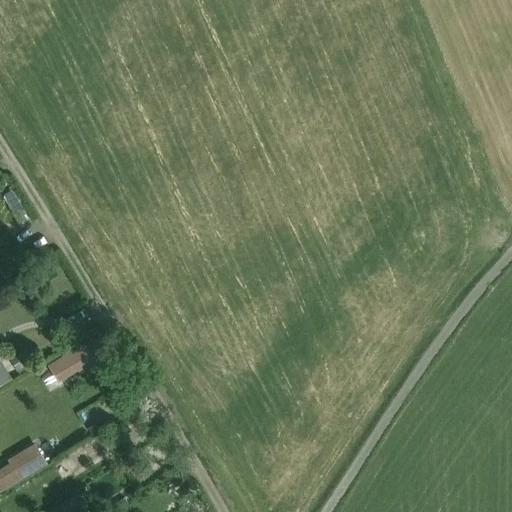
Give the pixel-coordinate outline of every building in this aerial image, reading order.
[(103,353),(94,339),(51,365),(60,379),(103,353)] [(0,385),(9,380),(2,368),(0,369),(0,385)] [(103,455),(95,442),(64,462),(72,475),(103,455)] [(37,449),(0,471),(0,485),(3,490),(45,463),(37,449)] [(83,511),(85,507),(81,502),(74,500),(56,511),(83,511)]
